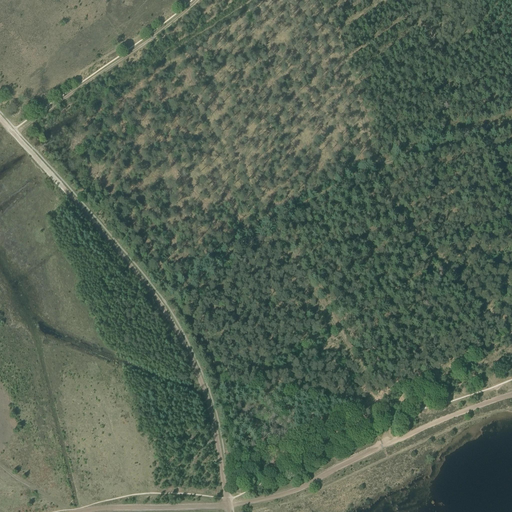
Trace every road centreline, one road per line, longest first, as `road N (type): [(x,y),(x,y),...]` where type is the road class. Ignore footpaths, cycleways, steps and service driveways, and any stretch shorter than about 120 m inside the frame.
road 1 (track): [(14,134),(167,316),(209,407),(226,504)]
road 2 (track): [(511,232),(441,254),(400,211),(376,164),(511,117)]
road 3 (track): [(14,134),(197,0)]
road 4 (track): [(231,504),(293,490),(375,449)]
road 5 (track): [(75,511),(226,504)]
road 6 (track): [(390,442),(511,394)]
